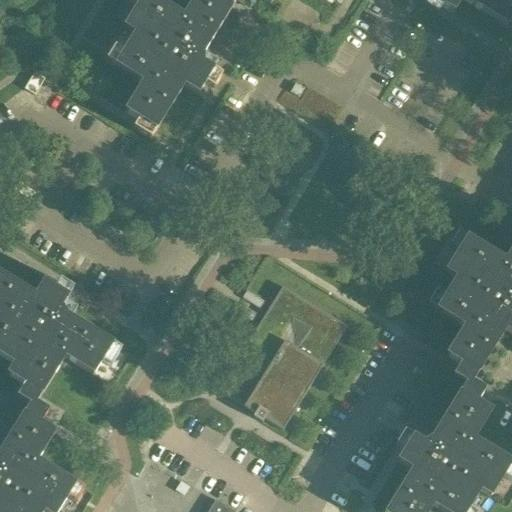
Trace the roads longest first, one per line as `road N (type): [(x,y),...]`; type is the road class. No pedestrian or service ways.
road 1 (residential): [(0,141),(30,121),(52,124),(194,219),(289,67)]
road 2 (residential): [(511,171),(498,192),(289,67)]
road 3 (residential): [(304,511),(407,341)]
road 4 (residential): [(277,511),(255,489),(170,436)]
